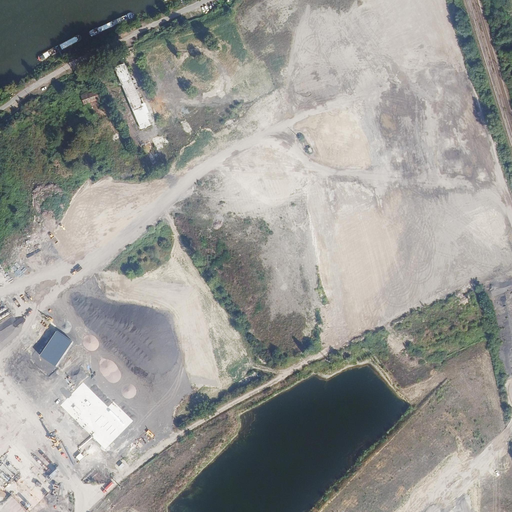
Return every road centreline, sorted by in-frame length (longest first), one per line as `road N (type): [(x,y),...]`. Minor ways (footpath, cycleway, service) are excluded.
road 1 (track): [(83,511),(175,432),(496,256)]
road 2 (unknown): [(45,275),(86,257),(239,143),(271,135),(297,146)]
road 3 (unclassified): [(207,0),(83,56),(0,111)]
